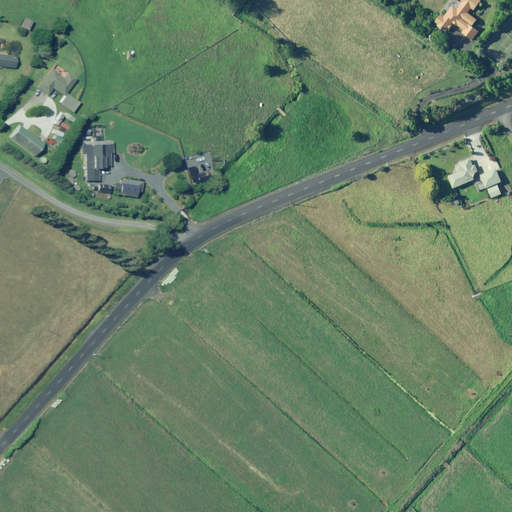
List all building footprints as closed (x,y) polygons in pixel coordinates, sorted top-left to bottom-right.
[(480,1),(478,0),(461,0),(457,8),(452,5),(444,17),(441,14),(435,22),(438,25),(438,26),(446,31),(453,22),(464,30),(462,32),(472,39),(478,31),(471,26),(476,19),(467,13),(471,7),(474,9),(480,1)] [(28,21),(21,18),(18,26),(25,29),(28,21)] [(14,56),(0,54),(0,65),(13,67),(14,56)] [(65,73),(61,78),(58,75),(62,69),(55,64),(51,70),(49,68),(36,87),(46,94),(51,87),(62,95),(74,79),(65,73)] [(77,102),(64,94),(58,104),(70,112),(77,102)] [(71,117),(65,112),(62,116),(68,121),(71,117)] [(59,126),(55,123),(49,131),(53,134),(59,126)] [(42,143),(18,125),(9,137),(33,155),(42,143)] [(96,157),(96,141),(81,141),(81,153),(84,153),(84,180),(96,180),(96,173),(103,173),(103,168),(96,168),(96,167),(90,167),(90,157),(96,157)] [(96,168),(103,168),(103,166),(108,166),(108,153),(112,153),(112,141),(96,141),(96,157),(90,157),(90,167),(96,167),(96,168)] [(475,173),(470,158),(459,162),(460,166),(458,172),(448,176),(453,188),(474,180),(471,174),(475,173)] [(501,181),(495,169),(480,175),(485,188),(501,181)] [(140,182),(120,179),(119,184),(113,183),(112,194),(134,197),(135,191),(139,191),(140,182)] [(501,194),(497,185),(488,189),(491,198),(501,194)] [(461,203),(458,196),(449,200),(449,202),(454,201),(455,205),(461,203)]
